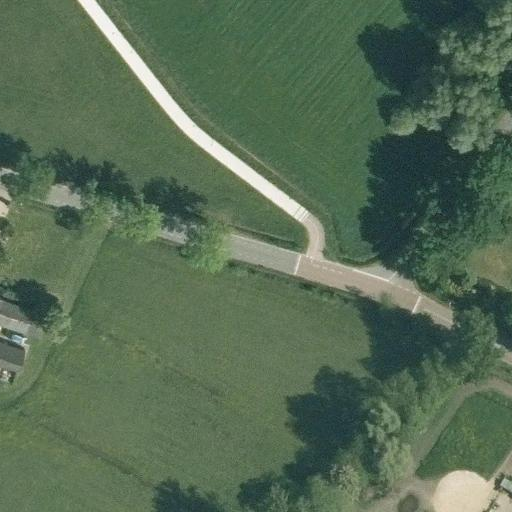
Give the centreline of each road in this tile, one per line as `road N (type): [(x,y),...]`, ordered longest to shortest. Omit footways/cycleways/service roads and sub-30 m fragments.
road 1 (tertiary): [(381,290),(0,179)]
road 2 (unclassified): [(381,290),(511,117)]
road 3 (tertiary): [(511,352),(381,290)]
